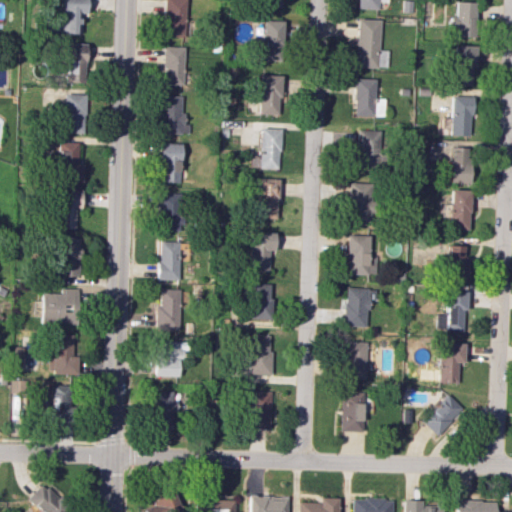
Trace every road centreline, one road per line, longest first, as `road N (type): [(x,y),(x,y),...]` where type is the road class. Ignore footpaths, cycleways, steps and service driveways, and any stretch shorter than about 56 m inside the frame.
road 1 (residential): [(124,0),(107,511)]
road 2 (residential): [(511,467),(0,452)]
road 3 (residential): [(509,0),(491,467)]
road 4 (residential): [(317,0),(300,461)]
